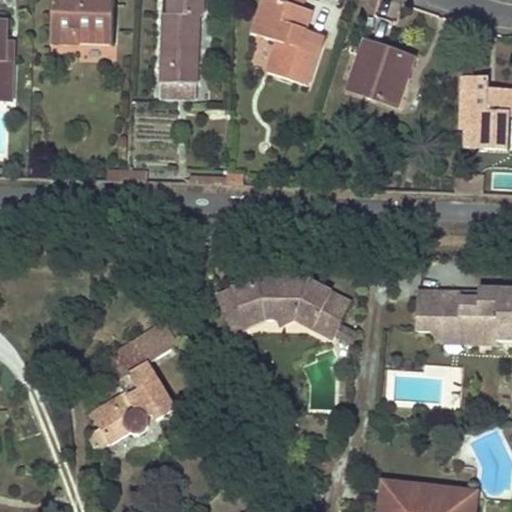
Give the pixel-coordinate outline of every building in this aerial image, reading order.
[(113,35),(114,13),(114,0),(54,0),(53,43),(100,45),(100,34),(113,35)] [(164,101),(179,102),(195,102),(196,86),(198,87),(200,17),(203,17),(204,0),(168,0),(168,16),(163,16),(161,86),(164,86),(164,101)] [(306,31),(309,22),(313,13),(302,9),(305,0),(277,0),(277,1),(274,0),(266,0),(254,35),(279,44),(269,73),(308,87),(323,47),(303,40),(306,31)] [(6,46),(6,35),(7,24),(0,23),(0,102),(11,103),(13,60),(5,60),(6,46)] [(323,47),(326,38),(306,31),(303,40),(323,47)] [(113,35),(100,34),(100,45),(113,45),(113,35)] [(403,76),(407,77),(414,60),(367,44),(351,91),(392,106),(403,76)] [(403,76),(392,106),(401,109),(411,79),(407,77),(403,76)] [(511,93),(506,93),(499,93),(497,96),(490,96),(490,82),(464,82),(463,113),(468,113),(467,131),(467,150),(508,151),(509,117),(511,117),(511,93)] [(128,171),(108,170),(107,183),(127,184),(128,172),(128,171)] [(146,184),(146,173),(128,172),(127,184),(146,184)] [(399,175),(382,174),(381,189),(398,190),(399,175)] [(511,174),(494,174),(493,190),(511,191),(511,174)] [(243,187),(244,176),(228,175),(228,179),(228,187),(243,187)] [(485,196),(486,186),(486,176),(457,175),(457,195),(485,196)] [(228,179),(191,177),(191,186),(228,187),(228,179)] [(262,286),(220,300),(231,334),(266,323),(278,323),(282,330),(291,326),(324,348),(345,316),(308,292),(262,286)] [(417,330),(431,331),(458,332),(470,345),(496,346),(497,341),(511,341),(511,288),(478,287),(478,292),(477,298),(447,297),(447,291),(419,290),(417,330)] [(142,436),(146,433),(148,430),(150,426),(150,420),(155,415),(159,421),(177,408),(150,362),(180,344),(166,322),(134,342),(135,344),(147,364),(120,381),(118,382),(126,395),(95,416),(103,430),(111,444),(129,434),(133,436),(137,437),(142,436)] [(335,340),(352,348),(358,335),(341,327),(335,340)] [(458,332),(431,331),(444,343),(470,345),(458,332)] [(135,344),(107,361),(120,381),(147,364),(135,344)] [(103,430),(91,437),(99,450),(111,444),(103,430)] [(473,511),(475,494),(384,483),(380,511),(473,511)] [(306,508),(307,494),(300,494),(298,508),(306,508)]
